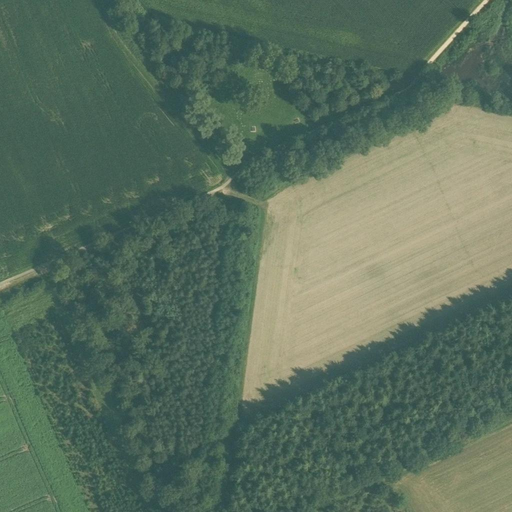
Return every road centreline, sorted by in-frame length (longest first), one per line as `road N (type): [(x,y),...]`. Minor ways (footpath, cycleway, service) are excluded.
road 1 (track): [(210,511),(250,200),(226,184)]
road 2 (unclassified): [(0,285),(206,194)]
road 3 (track): [(250,200),(258,183),(414,105),(401,91)]
